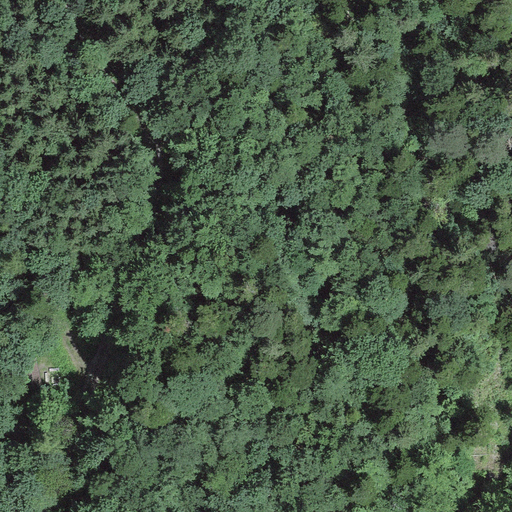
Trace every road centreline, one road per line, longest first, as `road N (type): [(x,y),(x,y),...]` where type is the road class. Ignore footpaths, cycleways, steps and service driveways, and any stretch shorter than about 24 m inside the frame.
road 1 (track): [(55,0),(143,111),(163,181),(42,511)]
road 2 (track): [(90,380),(48,287),(0,230)]
